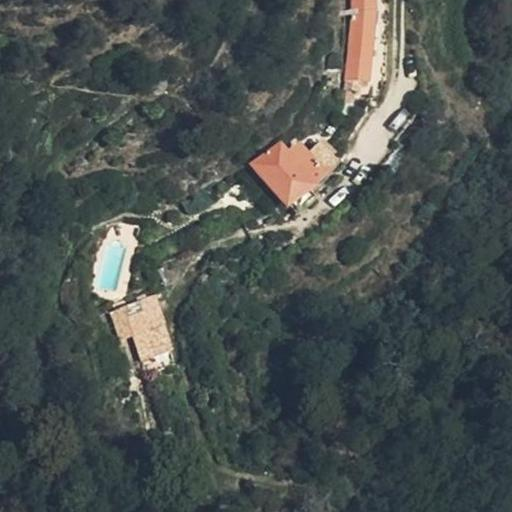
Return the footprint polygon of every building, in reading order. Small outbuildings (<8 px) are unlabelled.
[(372,13),(372,0),(350,0),(350,3),(344,82),(366,85),(368,73),(374,13),(372,13)] [(286,208),(306,197),(311,193),(324,180),(336,166),(318,146),(305,155),(299,148),(284,156),(280,149),(250,169),(282,211),(286,208)] [(312,205),(306,197),(286,208),(293,217),(312,205)] [(123,307),(132,335),(163,326),(153,296),(123,307)] [(137,350),(168,340),(163,326),(132,335),(137,350)]
